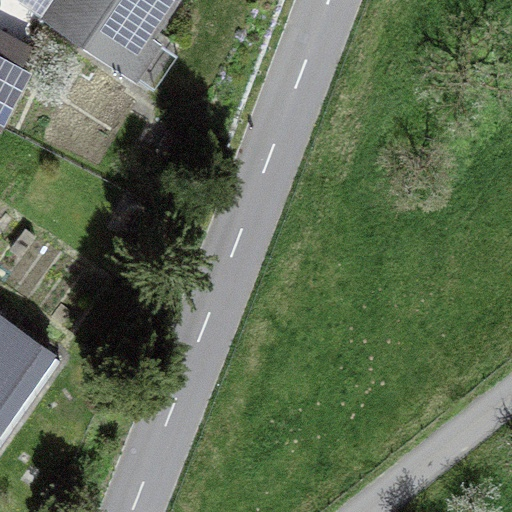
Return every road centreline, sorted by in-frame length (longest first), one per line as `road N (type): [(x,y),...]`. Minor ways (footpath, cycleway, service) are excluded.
road 1 (tertiary): [(130,511),(328,0)]
road 2 (residential): [(511,393),(361,511)]
